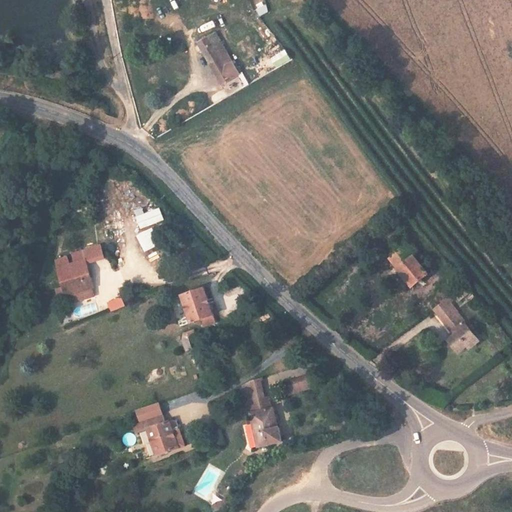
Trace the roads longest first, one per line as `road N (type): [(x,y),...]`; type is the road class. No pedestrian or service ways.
road 1 (tertiary): [(433,434),(129,145),(0,99)]
road 2 (unclassified): [(429,485),(390,504),(317,489),(270,511)]
